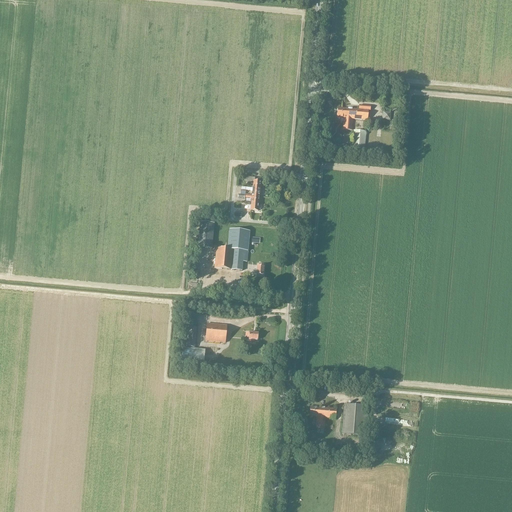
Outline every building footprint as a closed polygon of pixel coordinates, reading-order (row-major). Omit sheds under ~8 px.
[(367,121),(368,111),(370,111),(370,107),(359,106),(358,110),(338,108),(337,118),(343,119),(342,130),(351,131),(352,119),(367,121)] [(390,121),(391,113),(383,112),(382,120),(390,121)] [(364,152),(366,132),(353,131),(351,151),(364,152)] [(252,188),(260,189),(261,182),(254,181),(255,178),(247,177),(246,183),(253,184),(252,188)] [(252,188),(252,189),(242,188),(241,190),(252,191),(252,196),(259,197),(260,189),(252,188)] [(246,195),(241,195),(238,195),(238,198),(245,199),(245,198),(252,199),(251,203),(259,204),(259,197),(252,196),(246,195)] [(259,204),(251,203),(245,202),(244,205),(248,206),(248,205),(251,206),(250,211),(258,211),(259,204)] [(215,224),(201,222),(198,248),(212,249),(215,224)] [(234,251),(232,270),(232,271),(242,272),(243,262),(247,262),(248,252),(250,232),(230,230),(228,250),(234,251)] [(232,270),(234,251),(216,249),(214,269),(232,270)] [(205,342),(225,343),(227,326),(207,324),(205,342)] [(185,327),(183,347),(195,348),(196,328),(185,327)] [(253,342),(253,340),(258,340),(258,334),(249,333),(246,333),(246,338),(249,338),(248,340),(249,340),(249,342),(250,343),(252,343),(253,342)] [(183,348),(181,361),(204,363),(205,350),(183,348)] [(344,404),(342,434),(364,436),(367,406),(344,404)] [(335,419),(336,409),(310,407),(309,417),(316,417),(315,429),(324,430),(325,418),(335,419)] [(347,446),(346,459),(361,460),(362,448),(347,446)]
